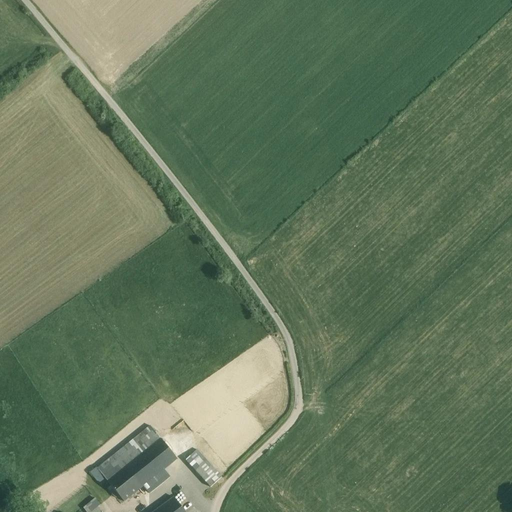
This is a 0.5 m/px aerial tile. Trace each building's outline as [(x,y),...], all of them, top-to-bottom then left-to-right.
[(106,480),(108,482),(161,439),(149,424),(96,467),(106,480)] [(161,439),(108,482),(124,502),(143,486),(163,470),(177,459),(161,439)] [(222,477),(197,450),(186,460),(211,487),(222,477)] [(106,480),(96,467),(90,473),(100,485),(106,480)] [(169,477),(163,470),(143,486),(149,493),(169,477)] [(94,497),(80,508),(83,511),(89,511),(96,506),(99,504),(94,497)] [(185,511),(174,497),(153,511),(185,511)]
